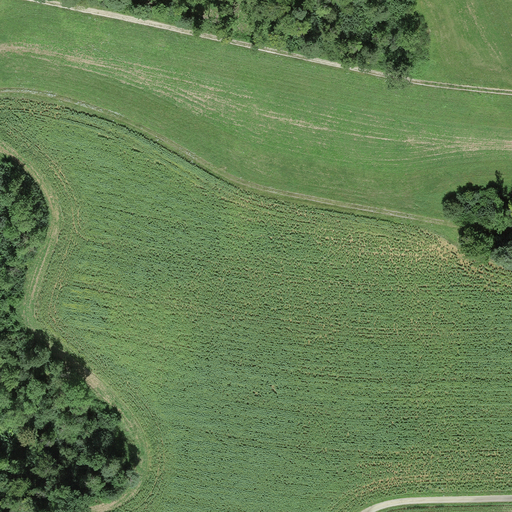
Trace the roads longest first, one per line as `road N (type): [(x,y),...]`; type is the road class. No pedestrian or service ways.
road 1 (track): [(511,226),(247,186),(102,111),(0,91)]
road 2 (track): [(511,92),(379,75),(28,0)]
road 3 (track): [(364,511),(511,498)]
